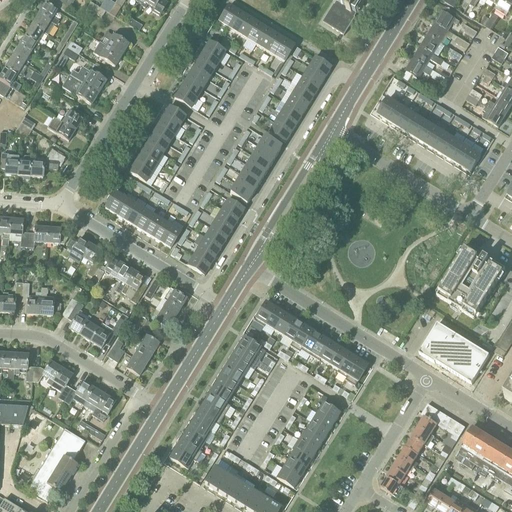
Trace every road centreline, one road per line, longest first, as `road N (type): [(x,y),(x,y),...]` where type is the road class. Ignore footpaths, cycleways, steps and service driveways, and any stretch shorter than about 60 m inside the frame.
road 1 (residential): [(360,84),(332,81),(205,293)]
road 2 (residential): [(60,205),(187,0)]
road 3 (residential): [(428,378),(249,267)]
road 4 (residential): [(205,293),(60,205)]
road 5 (tertiary): [(249,267),(323,160),(334,129)]
road 6 (tertiary): [(334,129),(249,267)]
road 7 (unclassified): [(470,216),(334,129)]
road 8 (residential): [(140,396),(46,339),(0,333)]
road 9 (residential): [(140,396),(69,511)]
road 10 (residential): [(359,489),(428,378)]
road 11 (tertiary): [(98,511),(161,408)]
road 12 (tertiary): [(161,408),(225,306)]
